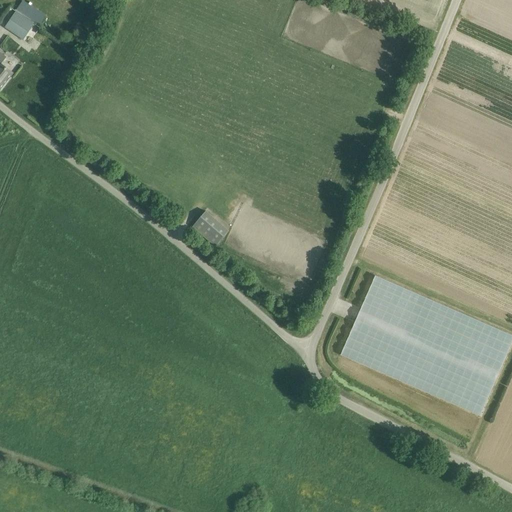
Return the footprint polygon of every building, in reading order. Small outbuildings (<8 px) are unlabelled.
[(23,0),(18,9),(41,24),(46,16),(23,0)] [(23,40),(35,22),(23,15),(11,32),(23,40)] [(0,88),(1,89),(13,72),(0,61),(0,88)] [(229,231),(206,211),(193,226),(215,246),(229,231)] [(340,357),(480,419),(511,346),(511,337),(375,277),(340,357)]
